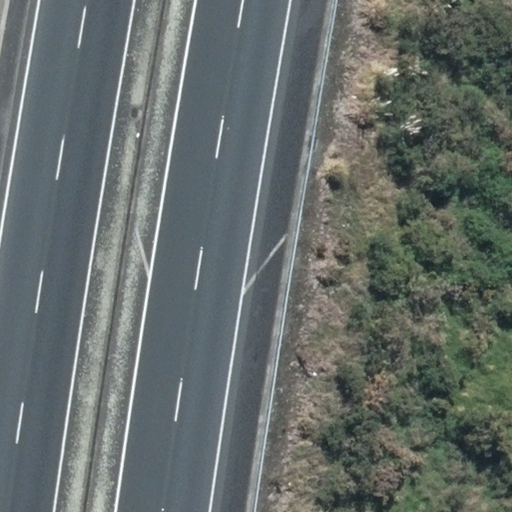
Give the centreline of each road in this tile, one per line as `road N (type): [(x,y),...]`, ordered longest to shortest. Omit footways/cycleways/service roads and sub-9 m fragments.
road 1 (motorway): [(2,511),(91,0)]
road 2 (motorway): [(246,0),(208,201),(166,511)]
